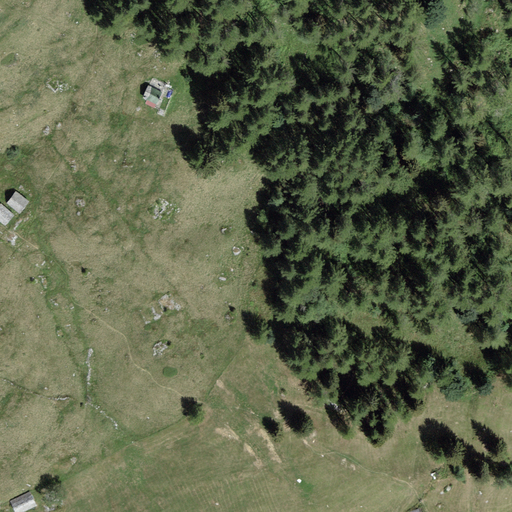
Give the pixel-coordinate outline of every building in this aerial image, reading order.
[(165,84),(152,79),(149,86),(148,85),(142,98),(146,100),(145,104),(154,108),(165,84)] [(29,201),(15,191),(6,204),(19,214),(29,201)] [(161,203),(150,209),(155,219),(166,213),(161,203)] [(14,216),(0,204),(0,221),(5,226),(14,216)] [(169,297),(158,303),(163,313),(174,307),(169,297)] [(32,494),(12,503),(16,511),(17,511),(36,503),(32,494)]
